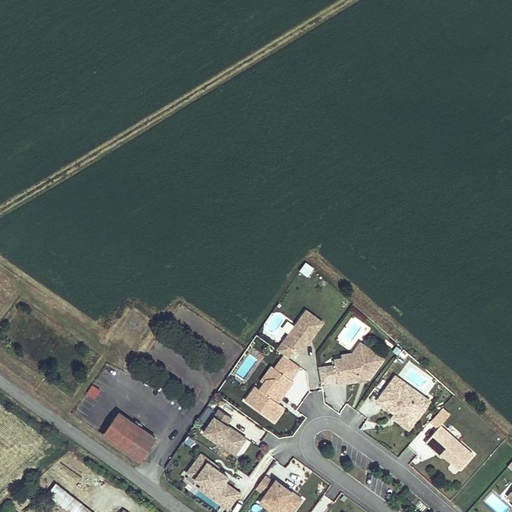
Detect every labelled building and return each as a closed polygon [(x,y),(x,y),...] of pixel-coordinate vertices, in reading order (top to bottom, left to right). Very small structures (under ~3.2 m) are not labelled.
[(314,269),(306,263),(300,271),(308,277),(314,269)] [(300,354),(307,344),(306,340),(311,339),(323,322),(306,310),(277,350),(284,355),(288,358),(294,350),(300,354)] [(343,358),(343,362),(360,359),(368,348),(361,343),(353,353),(342,355),(343,358)] [(396,346),(393,351),(397,355),(401,350),(396,346)] [(368,348),(360,359),(343,362),(343,358),(334,360),(335,365),(337,380),(338,383),(360,380),(361,380),(360,378),(364,377),(365,379),(368,379),(383,359),(368,348)] [(288,358),(284,355),(275,368),(274,368),(280,372),(275,378),(266,380),(264,383),(259,389),(255,386),(245,400),(274,422),(284,407),(278,403),(275,400),(278,396),(281,398),(294,381),(291,380),(301,367),(288,358)] [(319,368),(321,383),(337,380),(335,365),(319,368)] [(272,366),(261,381),(264,383),(266,380),(275,378),(280,372),(274,368),(275,368),(272,366)] [(420,394),(395,375),(391,381),(416,399),(420,394)] [(395,414),(399,417),(397,421),(409,429),(430,401),(420,394),(416,399),(391,381),(377,401),(395,414)] [(86,393),(94,399),(100,391),(92,385),(86,393)] [(203,432),(235,454),(246,438),(233,429),(231,431),(228,429),(230,427),(227,425),(232,417),(219,409),(203,432)] [(156,438),(119,413),(103,435),(140,460),(156,438)] [(473,455),(440,425),(425,442),(432,448),(433,446),(438,450),(438,454),(441,456),(445,456),(460,470),(473,455)] [(210,460),(201,454),(187,473),(202,483),(216,494),(218,490),(225,495),(219,503),(228,509),(240,493),(225,482),(228,477),(218,469),(208,462),(210,460)] [(210,460),(208,462),(218,469),(219,467),(210,460)] [(470,466),(466,471),(471,476),(476,470),(470,466)] [(279,509),(276,511),(293,511),(302,499),(292,491),(290,494),(286,491),(287,488),(276,480),(274,482),(265,475),(256,487),(265,494),(263,497),(279,509)] [(218,490),(216,494),(202,483),(198,488),(219,503),(225,495),(218,490)] [(93,511),(56,484),(48,496),(69,511),(93,511)] [(276,511),(279,509),(263,497),(259,502),(273,511),(276,511)] [(414,507),(420,511),(424,511),(428,508),(420,501),(414,507)]
